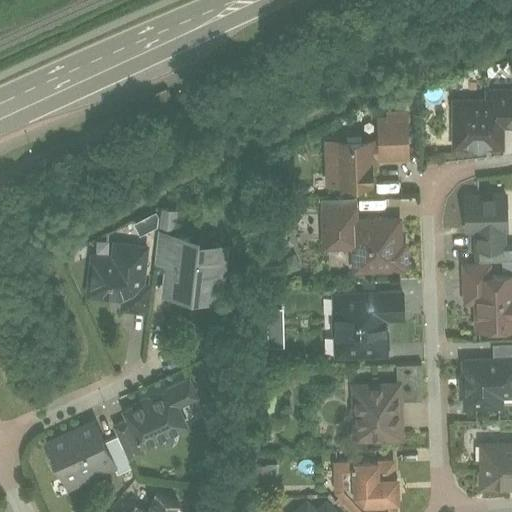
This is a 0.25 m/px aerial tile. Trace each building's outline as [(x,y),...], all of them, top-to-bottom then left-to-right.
[(173,85),(160,91),(165,99),(177,93),(173,85)] [(484,99),(451,99),(451,148),(502,148),(502,128),(511,128),(511,88),(484,88),(484,99)] [(376,139),(377,162),(407,161),(406,110),(384,111),(384,118),(376,118),(376,139)] [(376,139),(323,141),(324,186),(373,185),(372,162),(377,162),(376,139)] [(506,194),(464,195),(464,232),(475,232),(475,250),(503,250),(503,232),(507,232),(506,194)] [(352,249),(353,274),(403,272),(403,269),(407,269),(406,243),(402,243),(401,215),(355,217),(355,208),(322,209),(324,251),(352,249)] [(207,231),(165,227),(162,263),(170,264),(168,292),(231,298),(236,238),(207,236),(207,231)] [(152,278),(155,240),(119,237),(118,248),(98,246),(94,294),(129,297),(128,306),(156,308),(158,279),(152,278)] [(488,264),(461,265),(462,305),(473,305),(474,332),(511,330),(511,273),(488,274),(488,264)] [(403,288),(333,291),(335,358),(387,356),(386,321),(404,320),(403,288)] [(511,344),(491,345),(492,356),(492,360),(511,359),(511,344)] [(492,356),(462,357),(462,371),(458,375),(458,391),(463,396),(463,409),(501,408),(500,397),(511,396),(511,359),(492,360),(492,356)] [(400,382),(401,400),(421,399),(420,366),(395,367),(396,382),(400,382)] [(147,444),(162,438),(167,443),(174,442),(179,437),(178,430),(195,422),(186,403),(206,394),(197,373),(129,405),(133,415),(147,444)] [(396,382),(351,383),(353,442),(402,441),(401,400),(400,382),(396,382)] [(103,415),(52,437),(75,487),(125,464),(103,415)] [(147,444),(133,415),(122,420),(137,453),(149,448),(147,444)] [(511,442),(479,442),(479,490),(511,489),(511,442)] [(395,460),(333,463),(334,499),(348,511),(396,511),(397,504),(400,504),(399,476),(395,476),(395,460)] [(271,482),(271,463),(247,463),(247,483),(271,482)] [(136,511),(179,511),(186,499),(162,488),(153,505),(142,500),(136,511)] [(263,511),(263,499),(248,500),(248,511),(263,511)] [(332,511),(323,501),(315,508),(306,499),(290,511),(332,511)]
